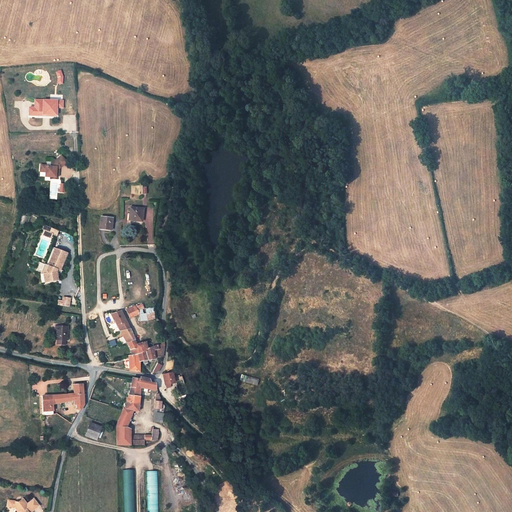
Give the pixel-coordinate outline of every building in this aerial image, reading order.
[(34,108),(29,108),(29,115),(43,116),(43,114),(50,115),(50,116),(56,116),(56,108),(56,107),(50,107),(50,100),(43,100),(43,103),(35,103),(34,108)] [(46,165),(40,165),(40,170),(45,171),(45,172),(45,174),(50,174),(50,177),(56,178),(56,176),(59,176),(59,172),(56,172),(56,168),(59,169),(67,162),(61,155),(55,161),(55,162),(51,162),(51,166),(46,166),(46,165)] [(143,209),(130,207),(129,214),(129,215),(129,220),(142,221),(143,209)] [(112,218),(101,217),(99,229),(111,230),(112,224),(112,222),(112,218)] [(58,230),(47,226),(45,230),(53,233),(52,234),(56,235),(58,230)] [(55,248),(53,247),(46,265),(48,265),(55,248)] [(67,253),(55,248),(48,265),(49,266),(46,273),(43,273),(45,282),(57,280),(56,271),(57,269),(59,270),(67,253)] [(46,265),(44,264),(40,274),(43,273),(46,273),(49,266),(48,265),(46,265)] [(144,309),(142,304),(126,309),(130,318),(138,314),(140,321),(147,321),(146,313),(143,314),(142,309),(144,309)] [(121,311),(110,314),(114,321),(123,317),(121,311)] [(121,331),(126,330),(129,329),(123,317),(114,321),(120,332),(121,331)] [(55,340),(67,340),(68,326),(55,325),(55,340)] [(121,331),(120,332),(129,348),(132,355),(145,351),(144,350),(147,349),(146,344),(145,342),(136,344),(134,340),(133,336),(129,329),(126,330),(121,331)] [(132,356),(128,357),(130,370),(139,372),(139,361),(154,359),(154,356),(153,350),(157,350),(157,351),(163,351),(164,344),(161,345),(158,345),(156,345),(153,346),(150,348),(147,349),(144,350),(145,351),(132,355),(132,356)] [(158,371),(161,365),(157,363),(152,372),(153,372),(155,373),(158,371)] [(175,382),(172,372),(163,375),(165,385),(175,382)] [(128,395),(139,396),(140,387),(156,390),(156,389),(155,383),(151,382),(149,379),(140,377),(139,379),(132,378),(130,389),(128,395)] [(58,395),(59,403),(76,400),(77,409),(80,410),(80,409),(84,404),(83,397),(83,395),(83,384),(73,384),(74,393),(67,394),(66,394),(66,395),(58,395)] [(53,414),(52,404),(59,403),(58,395),(42,396),(43,415),(53,414)] [(124,409),(123,409),(116,424),(116,427),(116,428),(117,445),(130,445),(130,440),(130,435),(130,429),(126,427),(132,411),(138,411),(138,407),(142,407),(142,404),(139,403),(139,396),(128,395),(126,403),(124,409)] [(161,404),(161,402),(159,401),(155,401),(154,409),(157,409),(163,409),(164,409),(164,407),(164,405),(162,404),(161,404)] [(95,424),(90,422),(85,436),(97,440),(98,437),(91,435),(94,428),(95,424)] [(100,430),(94,428),(91,435),(98,437),(100,430)] [(133,511),(133,469),(122,469),(123,511),(133,511)] [(157,511),(156,470),(146,471),(146,511),(157,511)] [(31,511),(39,506),(33,498),(27,504),(23,499),(19,503),(18,502),(15,501),(14,507),(17,511),(31,511)]
